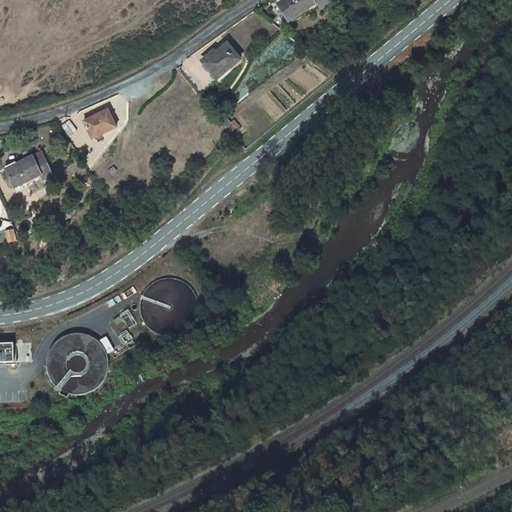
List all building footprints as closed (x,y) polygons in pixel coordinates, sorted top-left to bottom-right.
[(313,0),(285,0),(278,5),(291,22),(316,3),(313,0)] [(230,42),(200,66),(213,82),(243,58),(230,42)] [(108,109),(84,120),(92,138),(116,127),(108,109)] [(68,119),(62,125),(72,135),(78,129),(68,119)] [(17,165),(6,171),(14,187),(40,175),(43,180),(52,175),(41,152),(16,164),(17,165)] [(116,318),(119,323),(126,319),(131,327),(137,323),(129,310),(116,318)] [(108,336),(118,351),(124,347),(115,332),(108,336)] [(0,343),(0,362),(14,362),(14,343),(0,343)] [(506,429),(511,422),(505,417),(499,423),(506,429)]
